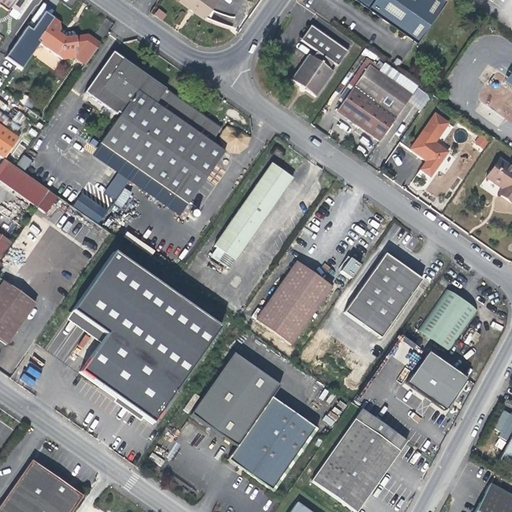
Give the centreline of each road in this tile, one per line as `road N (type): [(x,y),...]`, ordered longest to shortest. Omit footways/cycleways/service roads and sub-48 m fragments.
road 1 (unclassified): [(217,76),(511,281)]
road 2 (residential): [(0,390),(173,511)]
road 3 (residential): [(411,511),(511,327)]
road 4 (unclassified): [(108,0),(217,76)]
